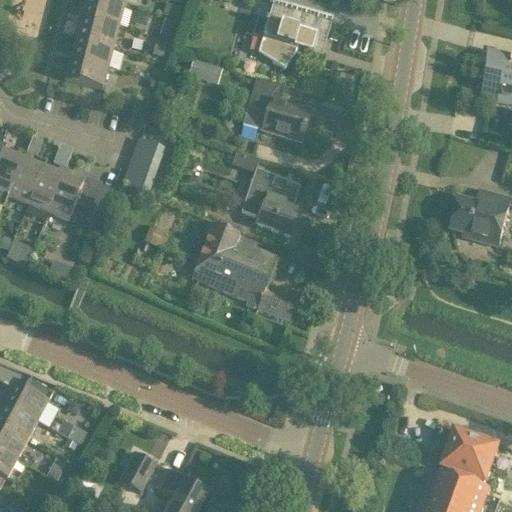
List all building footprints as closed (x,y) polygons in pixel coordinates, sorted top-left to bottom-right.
[(86,0),(86,1),(124,11),(126,0),(86,0)] [(162,18),(178,23),(181,11),(183,0),(168,0),(167,7),(165,7),(162,18)] [(315,0),(268,0),(268,2),(315,14),(319,1),(315,0)] [(124,11),(86,1),(80,24),(118,34),(124,11)] [(321,59),(331,22),(273,5),(268,23),(257,20),(252,39),(262,43),(258,56),(284,73),(296,52),(321,59)] [(170,42),(176,24),(162,19),(156,38),(170,42)] [(118,34),(80,24),(74,47),(111,57),(118,34)] [(162,65),(169,45),(154,40),(148,61),(162,65)] [(111,57),(74,47),(68,70),(105,80),(111,57)] [(483,100),(511,106),(511,58),(494,54),(483,100)] [(208,68),(197,64),(193,76),(205,79),(208,68)] [(64,83),(102,93),(105,80),(68,70),(64,83)] [(242,127),(301,145),(310,114),(298,110),(302,96),(256,82),(242,127)] [(172,91),(162,88),(157,103),(167,106),(172,91)] [(139,144),(125,185),(148,195),(163,153),(139,144)] [(0,209),(3,210),(7,199),(8,200),(26,156),(19,153),(16,161),(3,156),(6,148),(0,145),(0,209)] [(251,173),(255,161),(232,154),(228,167),(251,173)] [(28,208),(43,171),(30,166),(33,159),(26,156),(8,200),(28,208)] [(246,182),(249,174),(229,168),(226,176),(246,182)] [(43,171),(28,208),(48,216),(66,173),(59,170),(56,177),(43,171)] [(72,175),(66,173),(48,216),(68,224),(75,206),(91,213),(87,223),(98,228),(112,192),(86,181),(83,188),(69,182),(72,175)] [(296,199),(270,190),(274,179),(257,174),(250,196),(245,209),(260,214),(256,227),(288,239),(297,214),(292,212),(296,199)] [(498,249),(511,202),(480,194),(477,206),(459,201),(451,232),(482,240),(481,244),(498,249)] [(264,289),(276,260),(236,243),(238,238),(212,227),(190,280),(257,308),(256,311),(288,325),(296,302),(264,289)] [(145,244),(159,250),(166,234),(152,228),(145,244)] [(10,242),(2,238),(0,243),(0,250),(6,253),(10,242)] [(6,261),(13,264),(21,246),(13,243),(6,261)] [(71,286),(71,284),(76,273),(63,268),(59,279),(58,281),(71,286)] [(36,427),(47,407),(53,396),(28,383),(23,393),(13,388),(2,409),(36,427)] [(0,412),(0,433),(26,448),(36,427),(2,409),(0,412)] [(56,436),(67,442),(73,430),(62,424),(56,436)] [(80,448),(87,436),(76,431),(69,442),(80,448)] [(0,459),(15,468),(26,448),(0,433),(0,459)] [(441,465),(444,466),(441,474),(484,490),(498,450),(456,435),(448,457),(444,455),(441,465)] [(61,441),(52,436),(49,441),(58,446),(61,441)] [(134,456),(119,485),(141,497),(157,468),(134,456)] [(0,480),(6,484),(15,468),(0,459),(0,480)] [(61,476),(51,470),(46,479),(56,485),(61,476)] [(198,511),(207,495),(165,473),(155,493),(168,500),(168,499),(173,501),(167,511),(198,511)] [(484,490),(441,474),(427,511),(482,511),(490,492),(484,490)]
